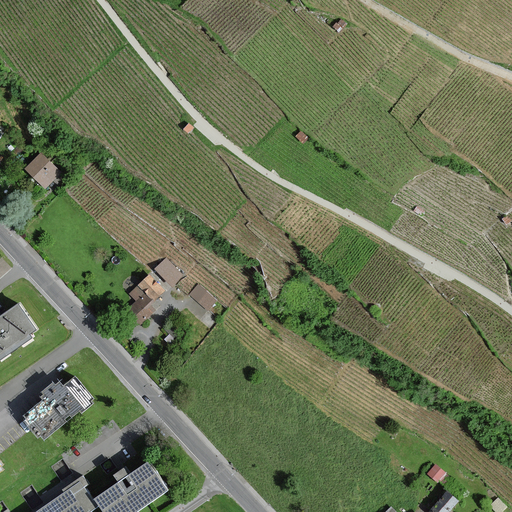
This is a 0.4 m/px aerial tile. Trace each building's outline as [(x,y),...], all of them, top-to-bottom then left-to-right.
[(343,25),(339,21),(334,26),(338,30),(343,25)] [(203,27),(199,23),(194,27),(198,32),(203,27)] [(193,128),(189,123),(184,128),(188,132),(193,128)] [(308,138),(301,132),(297,136),(303,143),(308,138)] [(41,154),(25,168),(44,189),(60,174),(41,154)] [(424,211),(417,207),(415,211),(422,215),(424,211)] [(183,275),(167,259),(156,269),(173,285),(183,275)] [(148,275),(129,295),(136,302),(125,312),(140,327),(159,308),(152,301),(163,290),(148,275)] [(216,300),(199,285),(191,294),(208,309),(216,300)] [(17,303),(0,315),(0,355),(36,331),(17,303)] [(73,377),(25,414),(42,436),(90,399),(73,377)] [(148,460),(93,500),(101,511),(136,511),(169,489),(148,460)] [(444,473),(435,465),(428,474),(437,481),(444,473)] [(80,481),(33,511),(93,511),(99,508),(93,500),(80,481)] [(447,511),(457,501),(447,492),(430,511),(447,511)] [(501,511),(507,507),(498,498),(491,506),(496,511),(501,511)] [(399,511),(390,503),(381,511),(399,511)]
